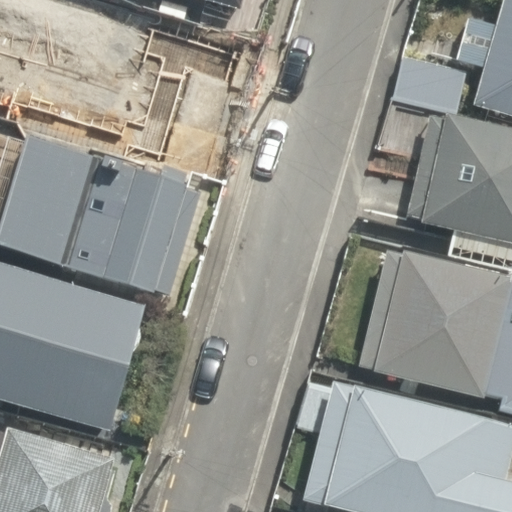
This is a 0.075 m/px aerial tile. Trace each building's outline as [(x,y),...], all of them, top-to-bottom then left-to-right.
[(240,0),(160,0),(233,22),(240,0)] [(463,114),(511,125),(511,0),(490,0),(482,34),(471,31),(463,62),(475,65),(463,114)] [(199,94),(211,42),(114,19),(107,48),(93,44),(89,62),(74,59),(69,82),(97,88),(86,134),(196,161),(211,97),(199,94)] [(463,70),(394,59),(387,106),(455,117),(463,70)] [(422,131),(404,221),(446,230),(440,261),(511,275),(511,133),(437,119),(434,134),(422,131)] [(77,182),(82,166),(6,146),(0,169),(0,255),(159,298),(186,194),(106,173),(102,189),(77,182)] [(479,408),(511,415),(511,289),(391,260),(363,373),(481,402),(479,408)] [(0,403),(104,432),(139,305),(0,267),(0,403)] [(511,511),(511,491),(498,489),(509,428),(324,393),(301,511),(511,511)] [(0,511),(129,511),(140,459),(0,429),(0,511)]
